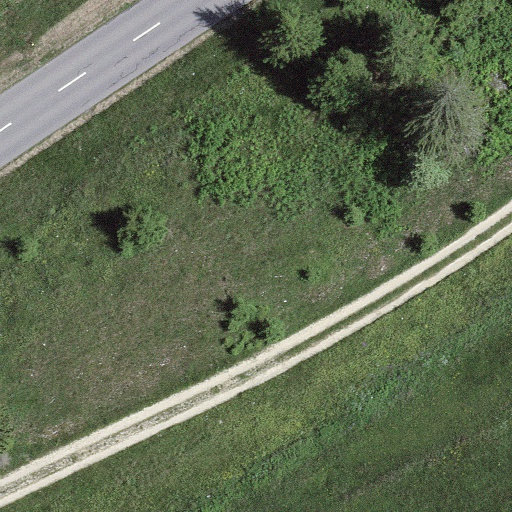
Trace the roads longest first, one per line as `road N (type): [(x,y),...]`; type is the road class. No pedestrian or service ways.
road 1 (track): [(511,209),(425,270),(202,396),(0,489)]
road 2 (secondary): [(0,120),(182,0)]
